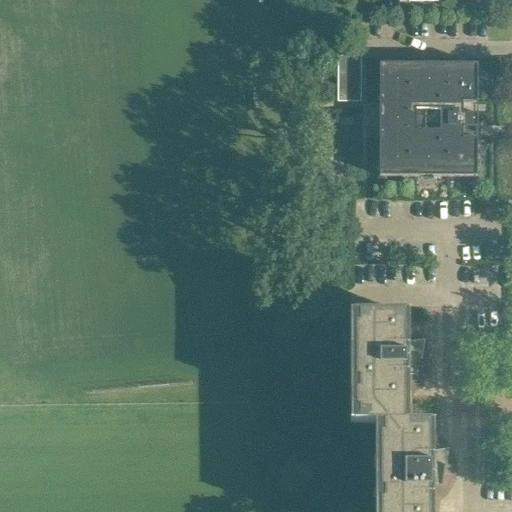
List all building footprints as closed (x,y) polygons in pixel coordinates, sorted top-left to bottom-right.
[(398,0),(399,8),(400,8),(400,1),(439,1),(438,0),(398,0)] [(361,57),(338,56),(338,103),(361,103),(361,57)] [(478,65),(380,64),(379,177),(477,178),(477,139),(475,139),(475,128),(477,128),(477,115),(475,115),(475,104),(477,104),(478,65)] [(405,315),(355,315),(355,425),(379,425),(405,424),(405,315)] [(429,511),(430,424),(405,424),(379,425),(379,511),(429,511)]
